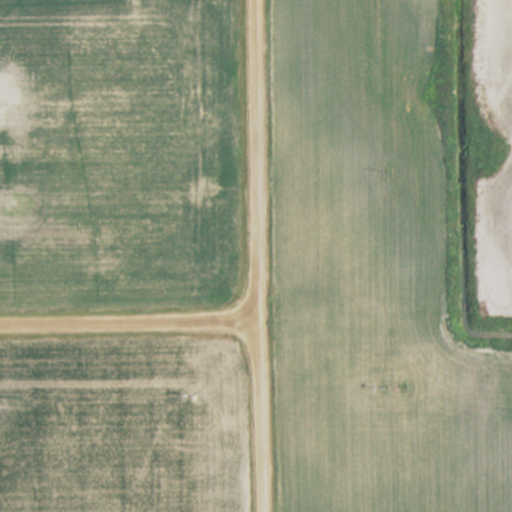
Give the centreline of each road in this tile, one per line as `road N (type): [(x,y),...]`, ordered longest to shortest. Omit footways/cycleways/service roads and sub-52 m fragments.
road 1 (residential): [(270,511),(262,0)]
road 2 (residential): [(0,330),(268,327)]
